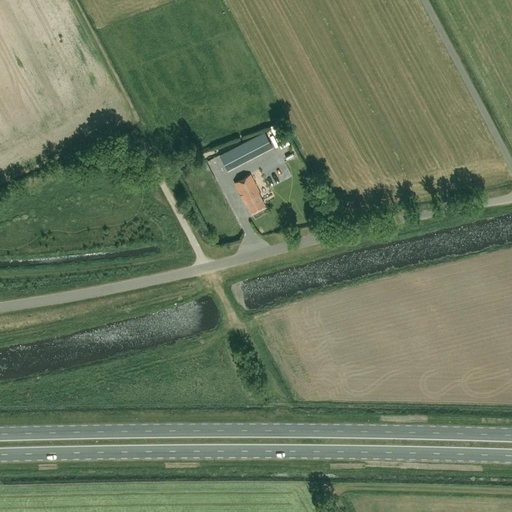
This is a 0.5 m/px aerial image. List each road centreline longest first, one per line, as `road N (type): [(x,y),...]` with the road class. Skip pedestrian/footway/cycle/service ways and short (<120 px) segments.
road 1 (unclassified): [(0,307),(142,283),(511,195)]
road 2 (primary): [(511,435),(0,434)]
road 3 (primary): [(0,454),(511,455)]
